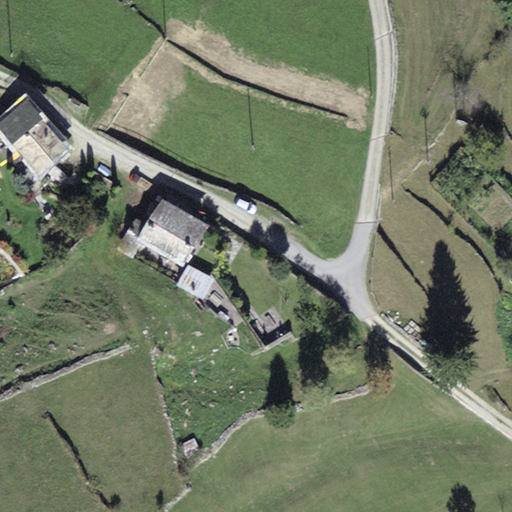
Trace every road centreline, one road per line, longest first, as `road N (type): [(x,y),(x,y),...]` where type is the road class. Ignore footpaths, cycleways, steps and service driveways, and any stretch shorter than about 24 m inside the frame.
road 1 (track): [(0,80),(115,159),(187,192),(349,294)]
road 2 (track): [(381,0),(383,131),(349,294)]
road 3 (track): [(349,294),(511,426)]
